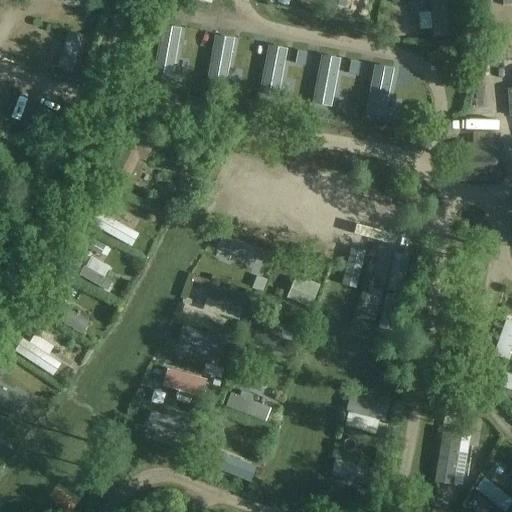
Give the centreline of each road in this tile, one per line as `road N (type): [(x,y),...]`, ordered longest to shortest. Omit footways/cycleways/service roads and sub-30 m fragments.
road 1 (track): [(511,190),(476,199),(380,154),(88,98)]
road 2 (track): [(451,191),(403,468),(387,511)]
road 3 (track): [(433,180),(443,98),(428,70),(366,44),(275,30),(243,0)]
road 4 (track): [(444,230),(227,184)]
road 5 (track): [(499,256),(479,356),(484,386),(511,425)]
road 6 (track): [(264,511),(173,478),(132,486),(104,511)]
road 7 (track): [(88,98),(0,250)]
